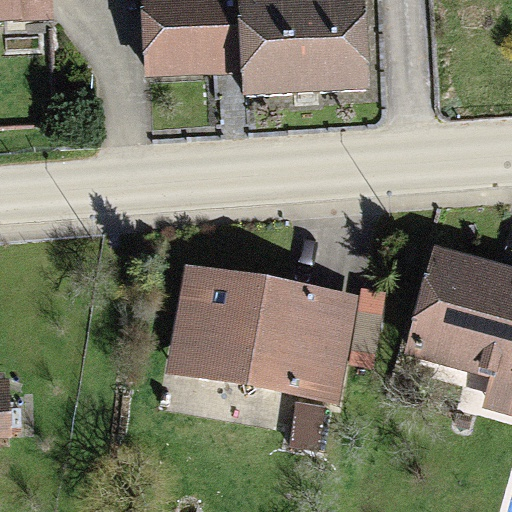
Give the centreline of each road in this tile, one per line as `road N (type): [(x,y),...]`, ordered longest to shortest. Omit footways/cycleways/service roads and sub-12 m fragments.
road 1 (secondary): [(0,198),(511,161)]
road 2 (track): [(399,0),(407,169)]
